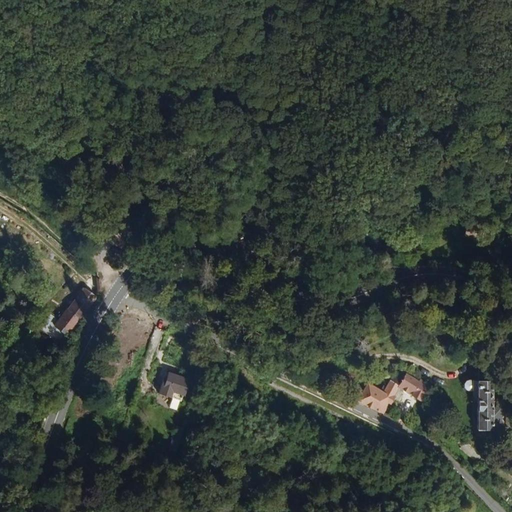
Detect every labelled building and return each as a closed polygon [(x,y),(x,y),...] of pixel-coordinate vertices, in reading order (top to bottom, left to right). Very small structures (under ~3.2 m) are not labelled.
[(511,238),(511,232),(498,222),(494,229),(511,240),(511,238)] [(493,248),(499,234),(490,231),(491,227),(485,225),(483,228),(475,224),(469,237),(493,248)] [(363,249),(365,232),(352,230),(350,247),(363,249)] [(67,335),(97,297),(85,288),(55,325),(67,335)] [(490,405),(490,361),(474,361),(475,426),(499,427),(499,405),(490,405)] [(175,395),(184,374),(162,364),(153,385),(175,395)] [(376,412),(390,384),(412,394),(421,378),(411,372),(409,375),(395,369),(394,373),(385,369),(377,387),(360,379),(351,399),(376,412)] [(171,433),(176,423),(168,420),(164,430),(171,433)] [(181,441),(184,428),(176,426),(174,439),(181,441)] [(167,445),(171,433),(164,430),(160,442),(167,445)] [(483,454),(465,436),(457,444),(476,462),(483,454)] [(472,511),(461,502),(452,511),(472,511)]
